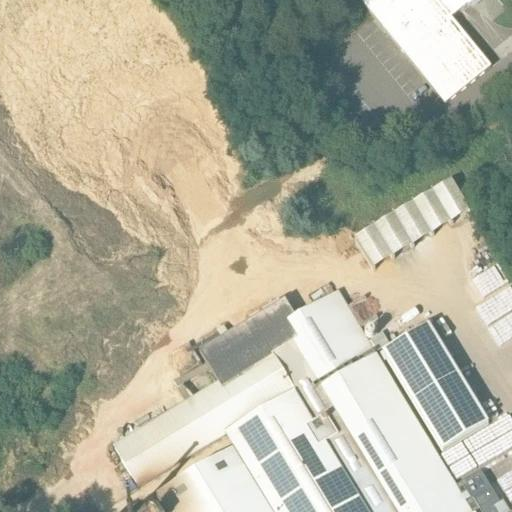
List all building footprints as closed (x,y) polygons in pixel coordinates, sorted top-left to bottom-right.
[(469,7),(477,0),(359,0),(445,106),(491,69),(451,20),(468,6),(469,7)] [(356,240),(374,270),(471,213),(453,182),(356,240)] [(379,356),(338,294),(296,319),(285,302),(200,353),(218,385),(114,449),(140,492),(227,440),(234,452),(158,498),(166,511),(496,511),(494,508),(500,504),(481,473),(456,487),(434,452),(379,356)] [(430,326),(384,354),(444,453),(490,426),(430,326)] [(166,511),(158,498),(156,494),(137,506),(141,511),(166,511)]
